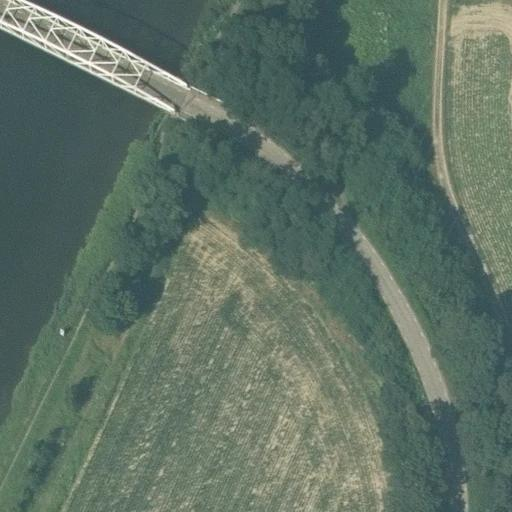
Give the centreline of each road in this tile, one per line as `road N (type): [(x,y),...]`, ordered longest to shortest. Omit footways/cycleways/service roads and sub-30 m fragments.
road 1 (tertiary): [(453,511),(448,449),(428,389),(380,277),(350,234),(264,151),(0,13)]
road 2 (track): [(448,0),(437,209),(511,389)]
